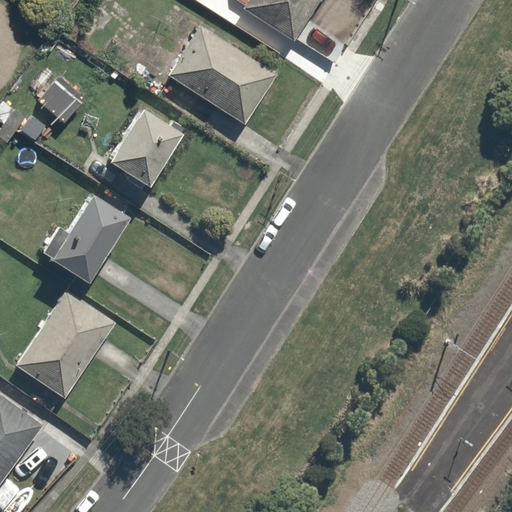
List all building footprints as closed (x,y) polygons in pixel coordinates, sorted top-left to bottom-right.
[(317,0),(243,0),(239,6),(290,41),(317,0)] [(271,74),(199,22),(164,70),(236,122),(271,74)] [(62,122),(89,86),(63,67),(36,102),(62,122)] [(138,185),(176,129),(137,103),(99,158),(138,185)] [(81,277),(121,210),(82,187),(42,254),(81,277)] [(59,392),(112,318),(66,285),(13,359),(59,392)] [(0,474),(42,417),(0,387),(0,474)]
